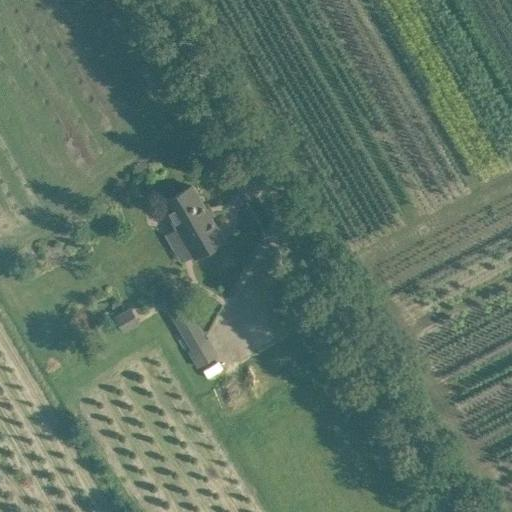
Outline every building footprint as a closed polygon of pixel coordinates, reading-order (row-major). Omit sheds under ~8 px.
[(205,208),(192,185),(162,202),(176,226),(192,254),(194,257),(224,240),(211,217),(215,214),(210,206),(205,208)] [(180,261),(192,254),(176,226),(164,233),(180,261)] [(166,306),(191,349),(207,340),(183,296),(166,306)] [(130,309),(116,317),(124,331),(133,326),(130,321),(135,318),(130,309)] [(209,338),(207,340),(191,349),(187,351),(196,366),(218,354),(209,338)]
